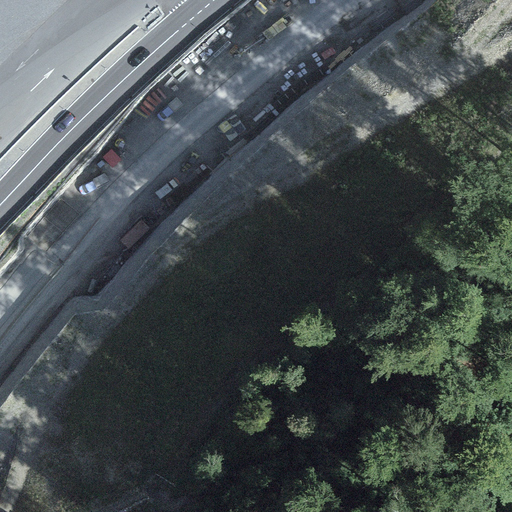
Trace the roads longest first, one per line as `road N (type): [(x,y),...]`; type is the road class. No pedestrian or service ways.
road 1 (track): [(511,50),(437,82),(148,268),(0,456)]
road 2 (trunk): [(0,333),(236,76),(331,0)]
road 3 (primary): [(0,213),(96,137),(310,0)]
road 4 (primary): [(224,0),(166,42),(0,205)]
